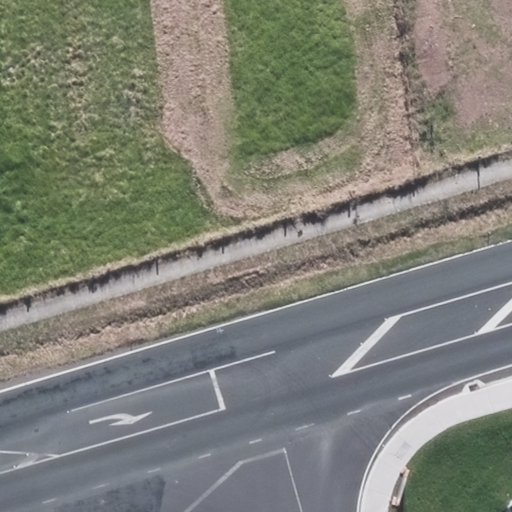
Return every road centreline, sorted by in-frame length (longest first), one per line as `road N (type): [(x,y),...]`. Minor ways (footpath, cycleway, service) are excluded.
road 1 (tertiary): [(271,353),(0,432)]
road 2 (tertiary): [(511,282),(271,353)]
road 3 (unclassified): [(271,353),(311,511)]
